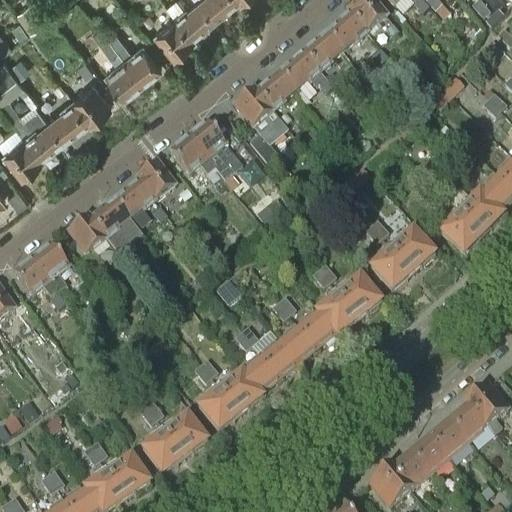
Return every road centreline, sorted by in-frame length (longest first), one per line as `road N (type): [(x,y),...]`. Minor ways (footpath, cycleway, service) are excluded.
road 1 (residential): [(0,256),(321,0)]
road 2 (tertiary): [(511,261),(341,411),(210,511)]
road 3 (tertiary): [(286,511),(511,325)]
